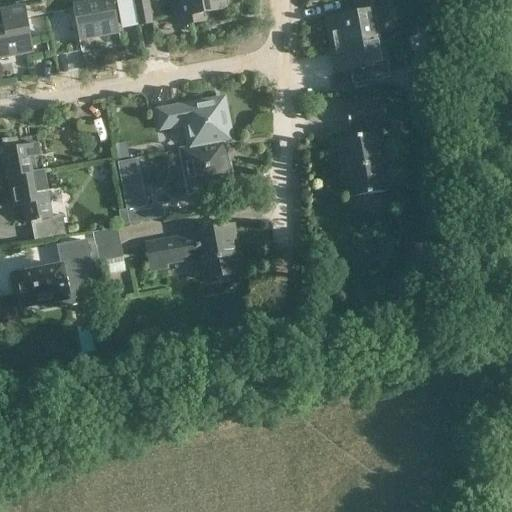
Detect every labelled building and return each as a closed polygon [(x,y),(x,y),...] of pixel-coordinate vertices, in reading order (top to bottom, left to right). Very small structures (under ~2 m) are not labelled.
[(45,5),(44,5),(43,0),(22,0),(23,6),(0,10),(0,13),(1,17),(0,17),(0,59),(10,58),(8,52),(16,50),(17,52),(32,49),(26,18),(47,14),(45,5)] [(63,0),(43,0),(44,5),(45,5),(47,14),(66,10),(64,1),(63,0)] [(119,33),(112,0),(72,0),(71,0),(79,41),(119,33)] [(133,0),(138,26),(152,23),(147,0),(133,0)] [(201,14),(226,9),(224,0),(182,0),(183,2),(177,4),(181,25),(202,21),(201,14)] [(378,37),(374,18),(388,16),(385,0),(355,0),(357,13),(325,18),(331,47),(335,46),(334,46),(378,38),(378,37)] [(334,46),(335,46),(340,73),(351,71),(351,75),(365,72),(364,68),(387,64),(382,36),(378,37),(378,38),(334,46)] [(431,80),(414,80),(415,92),(431,91),(431,80)] [(186,136),(188,148),(188,149),(224,142),(224,143),(232,141),(226,108),(215,110),(213,99),(156,110),(160,130),(190,124),(192,135),(186,136)] [(362,198),(362,195),(386,191),(381,163),(385,162),(381,146),(376,147),(373,127),(387,125),(383,101),(345,108),(350,131),(352,131),(353,137),(339,140),(343,159),(345,160),(347,170),(343,173),(348,198),(351,197),(353,199),(362,198)] [(32,173),(29,158),(40,155),(38,144),(16,149),(14,139),(0,142),(0,163),(3,162),(6,178),(32,173)] [(219,146),(224,145),(224,143),(224,142),(188,149),(188,148),(180,150),(186,180),(194,178),(196,192),(232,185),(226,154),(221,155),(219,146)] [(125,148),(115,149),(117,158),(126,157),(125,148)] [(43,171),(32,173),(6,178),(6,179),(8,179),(13,207),(21,205),(24,223),(31,221),(34,241),(66,235),(62,215),(52,217),(43,171)] [(161,203),(156,204),(126,210),(128,223),(129,224),(164,217),(161,203)] [(128,223),(126,210),(118,211),(120,224),(128,223)] [(193,233),(193,236),(146,245),(151,270),(165,267),(164,263),(198,257),(202,280),(240,273),(232,226),(193,233)] [(94,285),(86,241),(57,246),(61,266),(15,274),(21,309),(37,306),(68,300),(67,290),(94,285)] [(109,335),(98,337),(100,348),(111,346),(109,335)]
